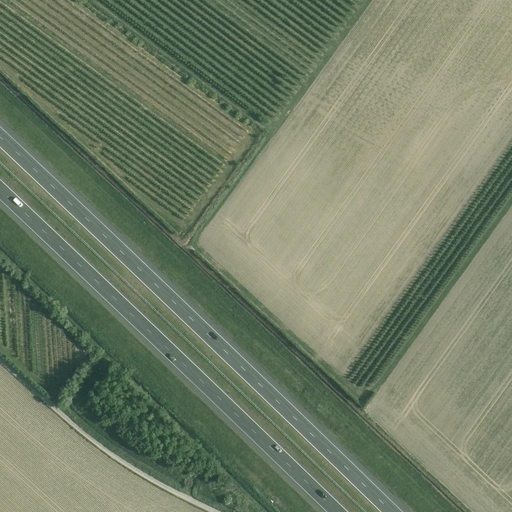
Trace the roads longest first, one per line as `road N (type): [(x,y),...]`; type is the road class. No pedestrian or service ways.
road 1 (motorway): [(391,511),(0,137)]
road 2 (motorway): [(0,190),(336,511)]
road 3 (unclassified): [(214,511),(119,460),(0,358)]
